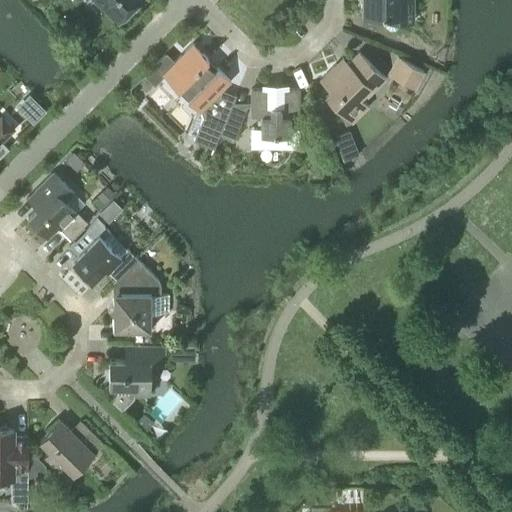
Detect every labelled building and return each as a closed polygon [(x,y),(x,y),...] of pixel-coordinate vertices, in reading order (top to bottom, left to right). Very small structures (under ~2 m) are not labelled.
[(95,0),(118,22),(119,21),(122,24),(134,11),(131,8),(138,0),(95,0)] [(412,0),(362,0),(363,15),(384,15),(384,21),(384,23),(384,24),(385,25),(386,27),(387,28),(388,28),(391,29),(392,29),(394,28),(396,27),(397,26),(397,25),(398,24),(399,22),(399,21),(399,0),(412,0)] [(162,73),(199,110),(230,80),(217,67),(214,70),(204,61),(208,58),(193,42),(162,73)] [(320,80),(329,89),(324,94),(351,122),(368,105),(363,100),(385,78),(359,51),(347,63),(342,64),(339,67),(336,63),(320,80)] [(397,55),(387,72),(415,88),(424,71),(397,55)] [(251,128),(251,147),(299,146),(299,128),(289,128),(289,116),(299,116),(299,88),(282,88),(282,94),(268,94),(268,88),(251,88),(251,116),(261,116),(261,128),(251,128)] [(29,93),(16,106),(32,123),(32,124),(45,111),(46,111),(40,105),(29,93)] [(202,116),(193,139),(213,148),(219,135),(223,125),(202,116)] [(0,155),(8,148),(8,147),(0,139),(0,137),(4,138),(11,131),(11,125),(4,118),(0,117),(0,155)] [(223,125),(219,135),(233,140),(237,129),(224,123),(223,125)] [(350,131),(333,137),(342,160),(359,153),(350,131)] [(53,171),(34,190),(27,197),(37,207),(27,217),(46,236),(57,225),(60,228),(76,211),(65,200),(74,191),(53,171)] [(116,278),(136,257),(127,248),(116,259),(99,242),(110,231),(97,218),(85,229),(94,238),(71,261),(77,266),(73,270),(91,287),(95,282),(93,280),(104,268),(107,271),(108,270),(116,278)] [(120,302),(112,302),(107,308),(112,313),(112,329),(150,329),(150,311),(169,311),(169,293),(159,293),(159,282),(136,257),(116,278),(111,283),(120,291),(120,302)] [(180,344),(166,344),(166,360),(180,360),(180,344)] [(123,345),(123,359),(108,359),(108,387),(110,387),(110,391),(108,391),(108,397),(121,409),(133,397),(132,392),(150,392),(149,365),(164,365),(164,345),(151,345),(123,345)] [(143,413),(135,422),(145,431),(153,422),(143,413)] [(63,464),(73,473),(94,453),(93,452),(103,442),(84,424),(75,434),(60,419),(39,439),(49,449),(44,454),(59,468),(63,464)] [(13,469),(27,469),(27,435),(13,435),(13,428),(0,427),(0,476),(13,476),(13,469)]
